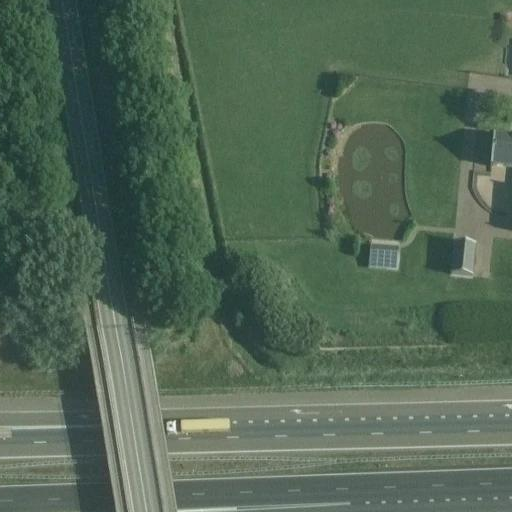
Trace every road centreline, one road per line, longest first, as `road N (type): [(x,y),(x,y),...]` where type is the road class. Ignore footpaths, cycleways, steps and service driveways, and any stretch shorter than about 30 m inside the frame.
road 1 (tertiary): [(143,511),(60,0)]
road 2 (motorway): [(511,433),(107,441)]
road 3 (motorway): [(0,502),(353,489)]
road 4 (motorway): [(353,489),(511,483)]
road 5 (motorway): [(215,511),(353,489)]
